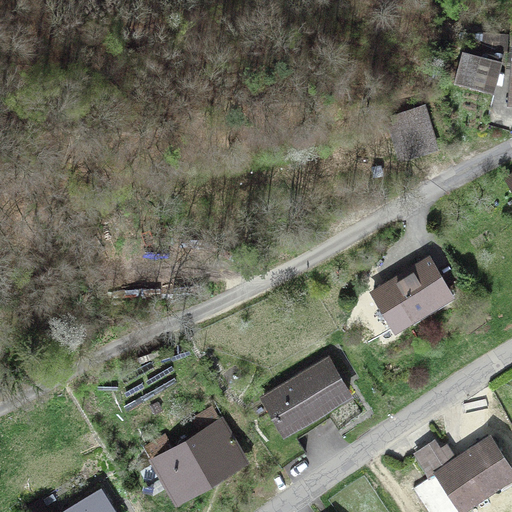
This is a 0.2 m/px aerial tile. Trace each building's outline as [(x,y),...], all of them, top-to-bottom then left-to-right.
[(506,51),(508,36),(483,34),(481,49),(506,51)] [(485,124),(499,60),(462,51),(454,84),(462,86),(454,116),(485,124)] [(396,122),(391,124),(402,158),(435,148),(423,107),(394,117),(396,122)] [(429,259),(390,282),(411,316),(449,292),(429,259)] [(384,349),(409,333),(399,316),(388,323),(391,327),(376,336),(384,349)] [(328,358),(264,397),(284,432),(349,393),(328,358)] [(330,416),(338,429),(362,412),(353,400),(330,416)] [(194,419),(203,433),(173,452),(164,437),(147,447),(156,462),(139,472),(148,486),(164,476),(176,496),(250,452),(242,440),(234,445),(212,408),(194,419)] [(495,485),(511,473),(511,472),(489,438),(455,460),(449,451),(442,456),(432,442),(416,452),(432,476),(414,487),(431,511),(468,511),(462,503),(493,483),(495,485)] [(305,452),(297,439),(273,455),(282,468),(305,452)] [(116,511),(100,486),(57,511),(116,511)]
